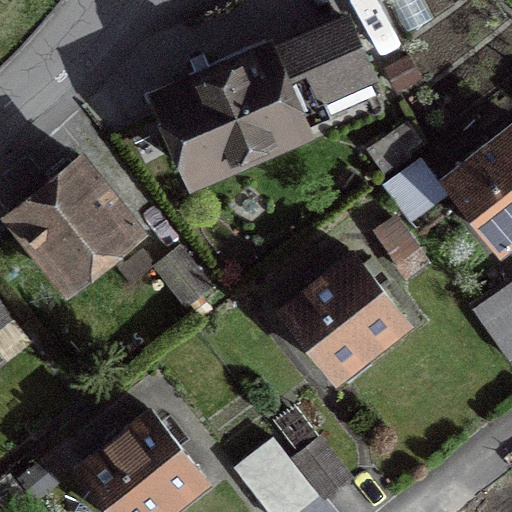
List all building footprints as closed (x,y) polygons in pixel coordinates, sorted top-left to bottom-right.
[(376,96),(343,20),(157,101),(190,177),(299,129),(291,111),(366,78),(374,96),(376,96)] [(511,128),(446,181),(498,247),(511,236),(511,128)] [(48,185),(8,217),(63,287),(135,230),(79,161),(68,169),(61,160),(41,176),(48,185)] [(152,266),(183,306),(208,287),(177,248),(152,266)] [(332,378),(403,322),(351,256),(280,311),(332,378)] [(511,288),(473,314),(504,362),(511,356),(511,288)] [(111,511),(159,511),(201,480),(149,413),(78,469),(111,511)] [(316,439),(292,458),(323,498),(347,479),(316,439)] [(259,484),(280,511),(304,511),(323,498),(292,458),(259,484)] [(5,476),(0,480),(0,511),(8,511),(24,500),(5,476)]
